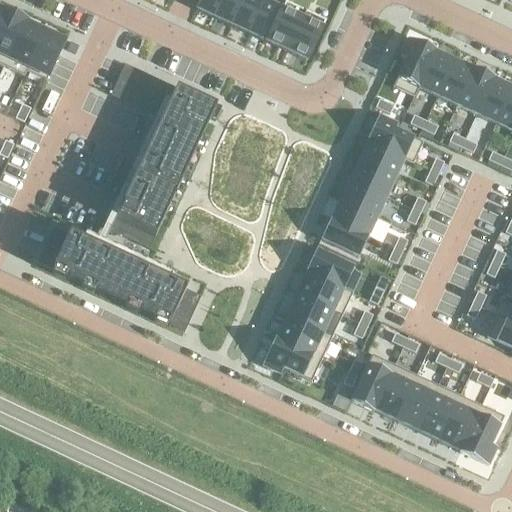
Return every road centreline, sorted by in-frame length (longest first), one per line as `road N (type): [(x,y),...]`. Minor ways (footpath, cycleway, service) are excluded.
road 1 (residential): [(0,283),(496,511)]
road 2 (residential): [(112,6),(310,101),(336,92),(380,0)]
road 3 (residential): [(112,6),(0,251)]
